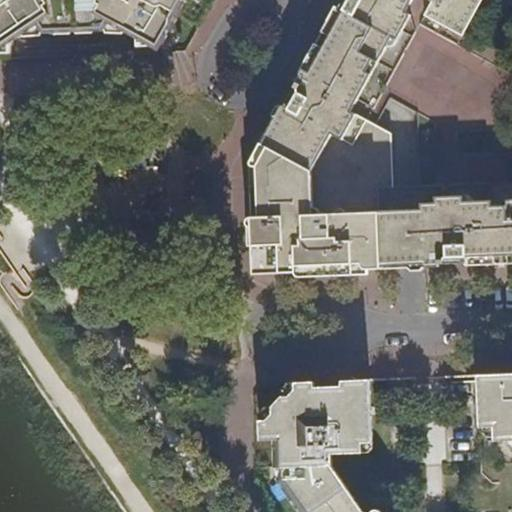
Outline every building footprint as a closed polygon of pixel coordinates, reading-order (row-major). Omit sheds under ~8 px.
[(0,0),(0,54),(8,53),(9,44),(41,20),(49,26),(60,24),(58,0),(0,0)] [(82,0),(58,0),(60,24),(84,22),(82,0)] [(82,0),(84,22),(88,24),(95,22),(103,18),(116,26),(114,0),(82,0)] [(114,0),(116,26),(135,37),(136,46),(152,45),(158,49),(186,0),(114,0)] [(252,242),(262,276),(397,270),(394,187),(392,134),(353,112),(388,47),(381,43),(386,34),(393,38),(398,41),(412,15),(407,12),(413,0),(339,0),(251,163),(248,165),(252,242)] [(482,0),(432,0),(425,15),(462,36),(482,0)] [(388,47),(393,38),(386,34),(381,43),(388,47)] [(421,186),(425,269),(511,265),(511,199),(475,201),(475,208),(464,208),(464,202),(445,202),(444,185),(421,186)] [(394,187),(397,270),(425,269),(421,186),(394,187)] [(252,242),(254,276),(262,276),(252,242)] [(511,374),(477,376),(477,378),(479,429),(494,428),(493,443),(511,441),(511,374)] [(278,484),(297,511),(319,511),(349,492),(332,470),(332,455),(368,454),(373,450),(370,381),(341,382),(342,387),(315,387),(315,383),(295,384),(296,390),(287,398),(281,398),(270,407),(272,415),(265,422),(258,422),(259,441),(273,442),(274,469),(281,469),(282,479),(278,484)] [(363,511),(349,492),(319,511),(380,511),(375,511),(372,511),(363,511)]
